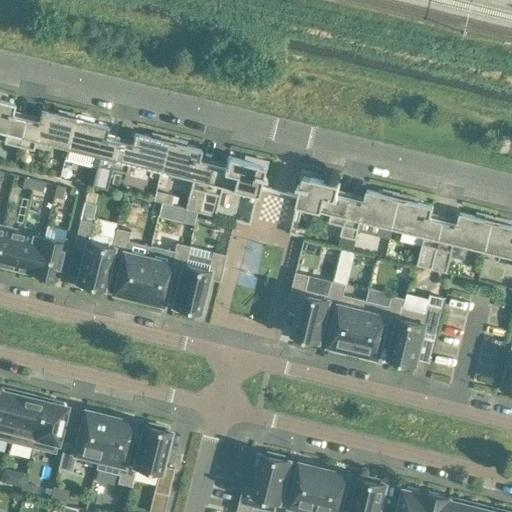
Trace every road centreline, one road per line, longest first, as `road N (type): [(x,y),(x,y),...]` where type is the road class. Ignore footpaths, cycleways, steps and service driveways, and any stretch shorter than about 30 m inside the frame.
road 1 (residential): [(0,68),(511,191)]
road 2 (residential): [(219,408),(511,479)]
road 3 (residential): [(511,424),(232,356)]
road 4 (residential): [(232,356),(0,300)]
road 5 (residential): [(0,355),(219,408)]
